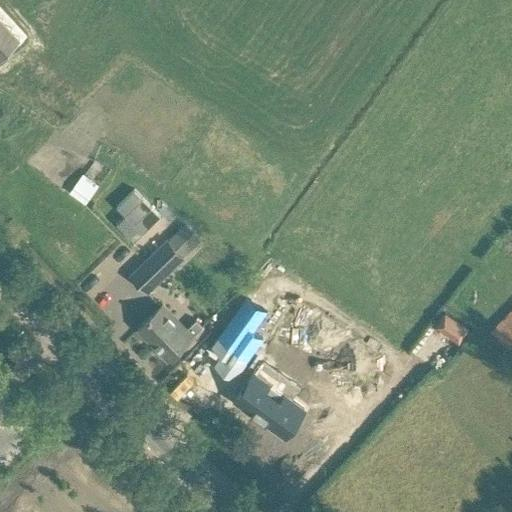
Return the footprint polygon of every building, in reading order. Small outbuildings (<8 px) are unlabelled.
[(0,50),(24,28),(0,2),(0,50)] [(82,173),(71,190),(86,201),(98,184),(82,173)] [(160,214),(135,188),(117,205),(126,214),(117,222),(134,240),(160,214)] [(130,273),(147,291),(183,254),(167,238),(130,273)] [(139,325),(168,356),(202,324),(196,318),(186,328),(162,303),(139,325)] [(240,305),(218,336),(248,357),(263,336),(253,329),(260,319),(240,305)] [(511,309),(493,329),(511,348),(511,309)] [(468,326),(446,311),(437,324),(459,339),(468,326)] [(261,360),(235,397),(286,434),(305,407),(270,382),(277,372),(261,360)]
